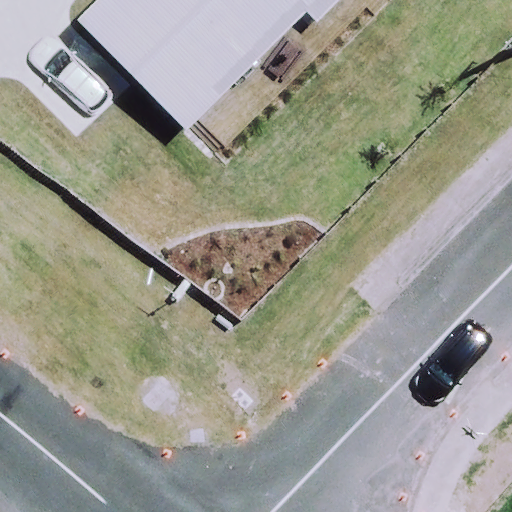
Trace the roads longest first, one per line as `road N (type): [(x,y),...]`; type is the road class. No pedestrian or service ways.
road 1 (residential): [(511,271),(275,511)]
road 2 (residential): [(0,415),(115,511)]
